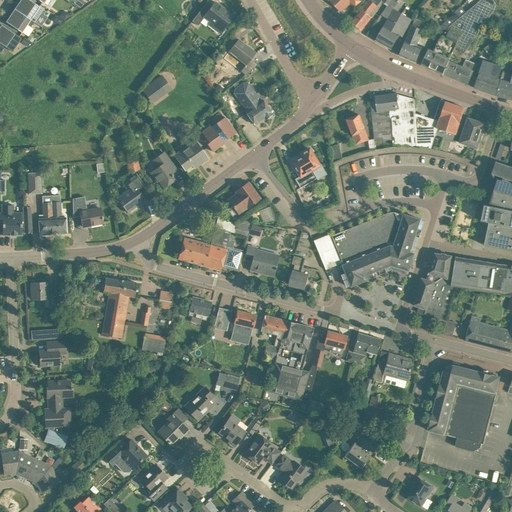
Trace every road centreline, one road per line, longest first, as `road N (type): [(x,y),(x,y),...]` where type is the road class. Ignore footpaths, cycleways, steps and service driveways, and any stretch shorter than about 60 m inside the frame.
road 1 (unclassified): [(397,330),(152,265),(136,240)]
road 2 (residential): [(179,465),(140,427),(128,427),(77,480),(37,504)]
road 3 (residential): [(12,258),(18,370),(14,406),(0,427)]
road 4 (secondary): [(502,109),(348,48)]
road 5 (residential): [(374,489),(407,441),(432,340)]
road 6 (residential): [(367,209),(316,232),(253,154)]
road 7 (unclassified): [(136,240),(253,154)]
road 8 (residential): [(397,330),(437,207)]
road 9 (unclassified): [(136,240),(12,258)]
